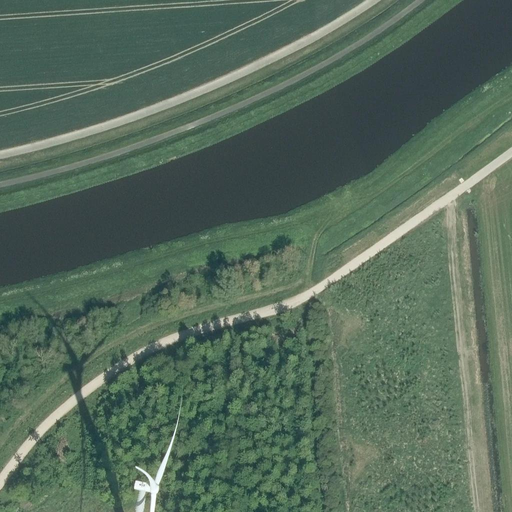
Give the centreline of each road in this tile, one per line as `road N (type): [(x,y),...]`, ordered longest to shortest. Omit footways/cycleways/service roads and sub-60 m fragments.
road 1 (track): [(511,94),(323,225),(298,285),(115,343),(66,376),(0,446)]
road 2 (unclassified): [(0,480),(55,415),(115,368),(185,332),(308,293),(511,153)]
road 3 (unclassified): [(0,185),(209,118),(336,57),(419,0)]
